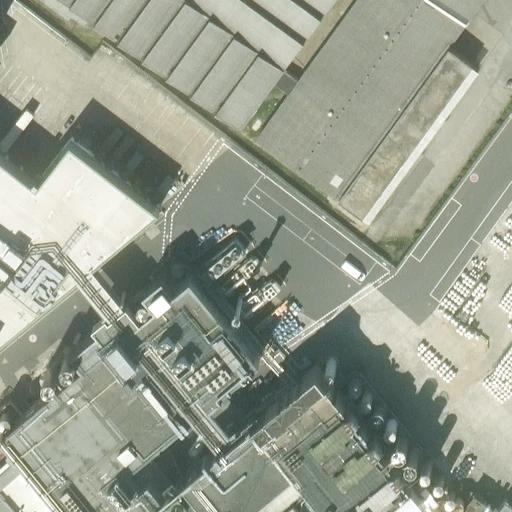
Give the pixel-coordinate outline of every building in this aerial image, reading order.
[(37,0),(78,30),(88,16),(65,0),(37,0)] [(65,0),(88,16),(123,41),(153,0),(65,0)] [(153,0),(123,41),(242,127),(274,83),(284,69),(334,0),(153,0)] [(449,47),(475,12),(457,0),(355,0),(298,79),(288,93),(255,139),(339,199),(449,47)] [(483,0),(457,0),(475,12),(483,0)] [(480,69),(449,47),(339,199),(370,222),(432,136),(480,69)] [(288,93),(298,79),(284,69),(274,83),(288,93)] [(0,339),(79,273),(95,260),(161,205),(71,136),(38,180),(0,150),(0,339)] [(95,260),(79,273),(96,292),(112,311),(126,299),(110,280),(95,260)] [(372,511),(413,479),(318,362),(235,431),(222,441),(184,473),(164,435),(195,409),(208,399),(234,377),(238,382),(243,378),(239,373),(250,363),(254,369),(259,365),(255,360),(260,355),(191,273),(175,287),(163,272),(130,300),(128,297),(126,299),(112,311),(110,312),(107,309),(94,320),(99,326),(72,348),(84,362),(22,414),(10,400),(0,408),(0,429),(2,432),(0,434),(0,448),(9,459),(0,466),(0,489),(6,496),(22,482),(48,511),(372,511)] [(511,295),(503,314),(511,318),(511,295)] [(208,399),(195,409),(222,441),(235,431),(208,399)] [(372,511),(511,511),(511,503),(505,498),(497,509),(483,500),(484,499),(474,492),(454,483),(451,485),(466,503),(458,511),(456,511),(423,471),(413,479),(372,511)] [(0,511),(48,511),(22,482),(6,496),(0,489),(0,511)]
